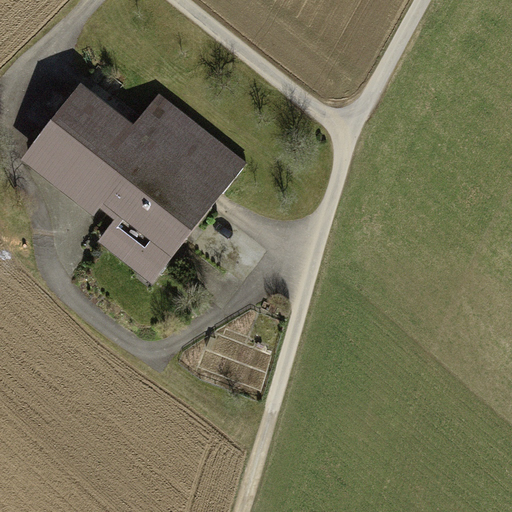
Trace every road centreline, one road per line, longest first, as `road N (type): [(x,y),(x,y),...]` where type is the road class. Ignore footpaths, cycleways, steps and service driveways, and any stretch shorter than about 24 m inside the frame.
road 1 (track): [(351,135),(243,511)]
road 2 (track): [(426,0),(351,135),(180,0)]
